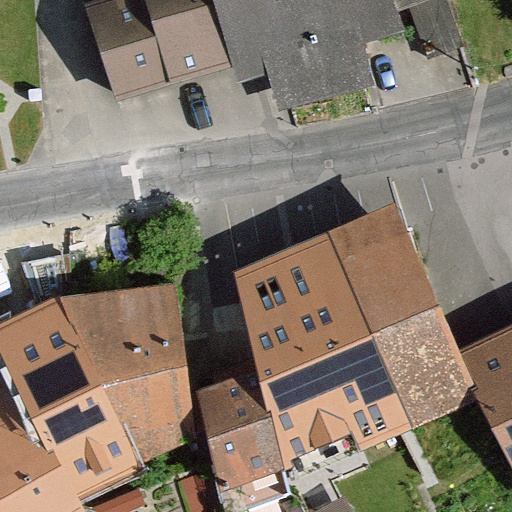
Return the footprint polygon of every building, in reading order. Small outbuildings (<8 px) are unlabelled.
[(206,76),(182,0),(91,0),(57,10),(87,112),(206,76)] [(182,0),(206,76),(263,60),(280,115),(379,86),(360,25),(417,8),(442,0),(182,0)] [(465,50),(450,0),(442,0),(417,8),(432,60),(465,50)] [(435,342),(480,323),(450,255),(410,272),(380,204),(214,277),(242,373),(274,482),(461,401),(435,342)] [(71,313),(71,302),(73,258),(25,270),(40,311),(6,325),(0,327),(0,335),(17,380),(85,506),(150,479),(144,458),(71,313)] [(144,458),(202,448),(195,409),(172,294),(71,302),(71,313),(144,458)] [(511,356),(475,375),(489,408),(511,461),(511,356)] [(285,511),(274,482),(242,373),(211,404),(239,511),(285,511)] [(0,511),(88,511),(85,506),(17,380),(0,389),(0,511)]
